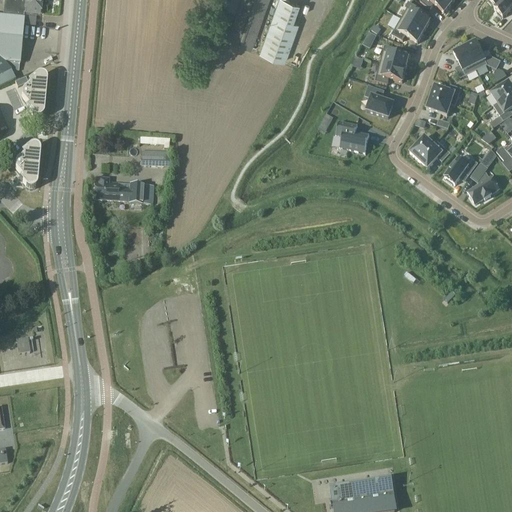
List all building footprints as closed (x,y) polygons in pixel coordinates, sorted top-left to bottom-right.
[(25,0),(10,0),(9,17),(23,19),(24,19),(24,18),(23,18),(24,14),(33,15),(34,14),(40,14),(40,13),(42,12),(42,7),(41,6),(41,2),(25,0)] [(212,0),(207,5),(214,13),(226,0),(212,0)] [(241,0),(226,41),(251,50),(268,0),(241,0)] [(284,0),(279,0),(260,53),(285,62),(298,25),(293,23),(299,5),(284,0)] [(452,5),(445,0),(422,0),(420,4),(430,11),(433,7),(444,15),(451,6),(452,6),(452,5)] [(488,2),(487,3),(491,7),(492,6),(495,9),(494,11),(505,0),(488,0),(487,1),(488,2)] [(511,0),(505,0),(494,11),(498,15),(497,16),(501,20),(502,19),(502,20),(511,10),(511,0)] [(407,10),(401,21),(423,34),(430,23),(407,10)] [(0,88),(6,85),(2,76),(11,72),(11,71),(4,64),(19,65),(20,65),(23,26),(24,19),(23,19),(9,17),(3,17),(0,16),(0,88)] [(423,34),(401,21),(391,37),(402,43),(405,38),(417,45),(423,34)] [(475,43),(464,49),(476,73),(486,68),(496,72),(500,63),(489,58),(484,61),(475,43)] [(384,47),(379,65),(405,72),(408,60),(395,56),(396,51),(384,47)] [(455,53),(453,54),(460,68),(454,70),(460,81),(476,73),(464,49),(462,50),(461,49),(455,52),(455,53)] [(402,84),(405,72),(379,65),(375,83),(387,87),(389,81),(402,84)] [(21,97),(21,98),(21,99),(22,99),(22,100),(22,101),(23,102),(28,108),(31,112),(29,114),(33,119),(34,120),(35,120),(36,121),(37,121),(38,121),(39,121),(39,120),(40,120),(41,120),(41,119),(42,119),(42,118),(43,118),(43,117),(43,116),(44,116),(44,115),(47,83),(47,82),(46,81),(46,80),(46,79),(45,78),(44,77),(43,77),(42,76),(41,76),(40,76),(39,76),(38,76),(38,77),(37,77),(36,78),(32,81),(34,84),(24,92),(23,93),(22,94),(22,95),(22,96),(21,96),(21,97)] [(25,79),(15,83),(17,89),(28,84),(25,79)] [(490,96),(497,106),(511,95),(511,89),(508,84),(490,96)] [(434,88),(430,99),(451,107),(450,107),(455,109),(461,91),(450,87),(448,93),(434,88)] [(368,89),(365,99),(371,101),(367,113),(388,120),(393,106),(381,102),(383,94),(368,89)] [(511,110),(511,95),(497,106),(493,108),(503,124),(511,118),(511,115),(510,112),(511,110)] [(430,99),(426,111),(447,118),(450,107),(451,107),(430,99)] [(500,128),(505,134),(511,128),(511,123),(509,120),(500,128)] [(450,126),(438,122),(436,128),(448,132),(450,126)] [(339,124),(335,138),(336,139),(336,138),(342,139),(339,151),(340,151),(340,150),(364,155),(364,156),(365,156),(369,137),(368,137),(368,138),(356,135),(357,128),(357,127),(357,128),(339,124)] [(424,139),(409,155),(418,163),(433,147),(424,139)] [(433,147),(418,163),(427,171),(437,161),(442,165),(450,156),(451,157),(456,151),(452,148),(447,153),(436,143),(433,147)] [(502,149),(496,154),(504,164),(510,158),(511,160),(511,146),(505,152),(502,149)] [(15,168),(15,169),(15,170),(15,171),(16,172),(21,179),(25,183),(22,185),(26,189),(26,190),(27,190),(27,191),(28,191),(29,191),(30,191),(31,191),(32,191),(33,191),(34,191),(34,190),(35,190),(35,189),(36,189),(36,188),(37,188),(37,187),(37,186),(40,154),(40,153),(40,152),(40,151),(39,150),(39,149),(38,149),(37,148),(36,148),(36,147),(35,147),(34,147),(33,147),(32,147),(31,147),(31,148),(30,148),(25,152),(27,155),(23,158),(17,163),(16,163),(16,164),(16,165),(15,165),(15,166),(15,167),(15,168)] [(141,154),(141,166),(164,167),(164,155),(141,154)] [(447,172),(449,173),(444,180),(446,181),(446,182),(452,187),(452,186),(455,187),(463,175),(468,179),(478,166),(473,162),(470,165),(460,158),(454,166),(452,165),(447,172)] [(490,197),(498,191),(491,179),(488,181),(484,175),(487,171),(480,166),(479,168),(471,179),(478,184),(479,186),(467,194),(475,206),(483,201),(484,202),(491,198),(490,197)] [(95,184),(94,200),(117,202),(128,203),(128,205),(135,205),(152,206),(152,200),(153,187),(130,185),(129,186),(117,185),(108,184),(108,181),(99,180),(99,184),(95,184)] [(172,268),(178,279),(211,261),(205,250),(172,268)] [(130,265),(132,271),(141,268),(139,262),(130,265)] [(16,341),(18,355),(30,354),(28,339),(16,341)] [(24,466),(0,470),(0,492),(27,488),(24,466)] [(330,491),(332,511),(393,511),(389,481),(388,482),(388,483),(331,492),(330,491)]
